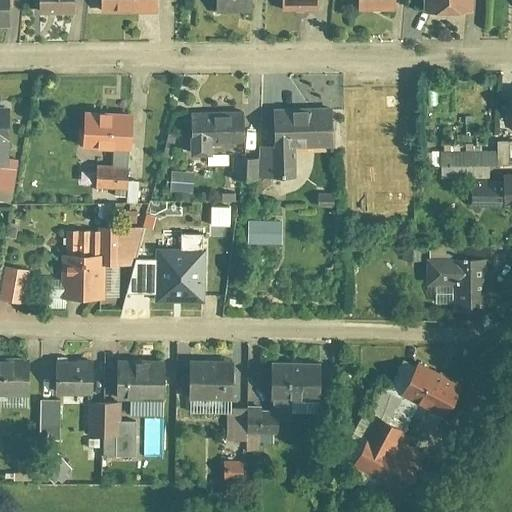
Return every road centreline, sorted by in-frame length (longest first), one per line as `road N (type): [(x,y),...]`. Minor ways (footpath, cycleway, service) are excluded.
road 1 (residential): [(0,327),(511,337)]
road 2 (residential): [(511,57),(0,59)]
road 3 (track): [(423,511),(498,379),(510,339)]
